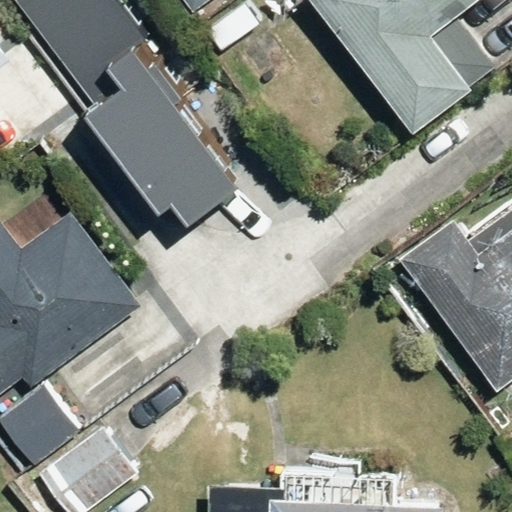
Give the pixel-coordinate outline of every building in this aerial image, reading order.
[(95,68),(141,30),(115,0),(0,0),(0,5),(70,89),(95,68)] [(176,0),(187,15),(207,0),(176,0)] [(284,18),(270,0),(241,0),(213,21),(237,53),(284,18)] [(460,0),(302,0),(407,135),(475,82),(430,24),(460,0)] [(0,60),(22,44),(0,15),(0,60)] [(111,87),(57,132),(107,192),(123,179),(149,210),(166,195),(190,224),(240,182),(196,128),(212,115),(141,30),(95,68),(111,87)] [(0,408),(46,374),(139,303),(68,209),(21,245),(0,218),(0,408)] [(394,257),(495,390),(511,376),(511,218),(469,250),(445,219),(394,257)] [(87,428),(46,374),(0,408),(0,427),(32,470),(87,428)] [(96,421),(87,428),(32,470),(64,511),(84,511),(136,473),(96,421)] [(278,484),(205,482),(204,511),(437,511),(438,504),(397,503),(398,468),(278,464),(278,484)]
